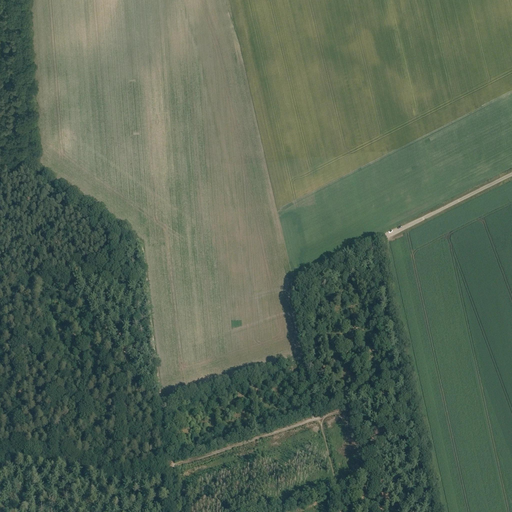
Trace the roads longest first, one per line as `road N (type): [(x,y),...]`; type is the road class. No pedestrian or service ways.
road 1 (track): [(160,404),(302,357),(291,286),(369,243),(402,390),(319,417)]
road 2 (track): [(17,0),(28,161),(142,247),(160,404)]
road 3 (track): [(161,411),(30,346),(41,300),(22,278),(0,275)]
road 4 (unclassified): [(369,243),(511,173)]
road 5 (track): [(167,468),(123,478),(37,459)]
road 6 (track): [(402,390),(429,511)]
road 7 (track): [(22,278),(60,273),(138,241)]
